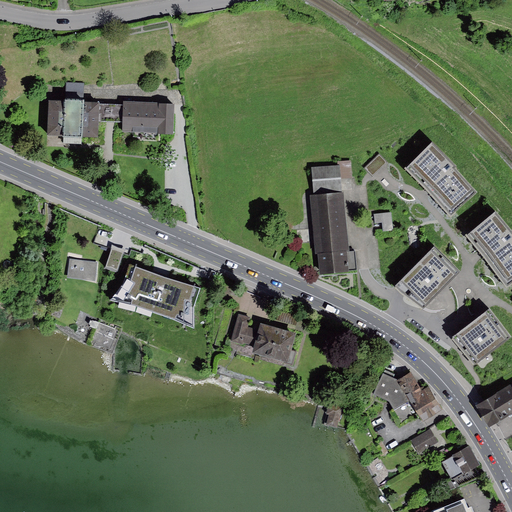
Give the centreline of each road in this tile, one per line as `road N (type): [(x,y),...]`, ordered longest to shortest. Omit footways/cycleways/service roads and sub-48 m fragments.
road 1 (primary): [(511,485),(428,366),(378,328),(0,160)]
road 2 (residential): [(234,0),(62,24),(0,13)]
